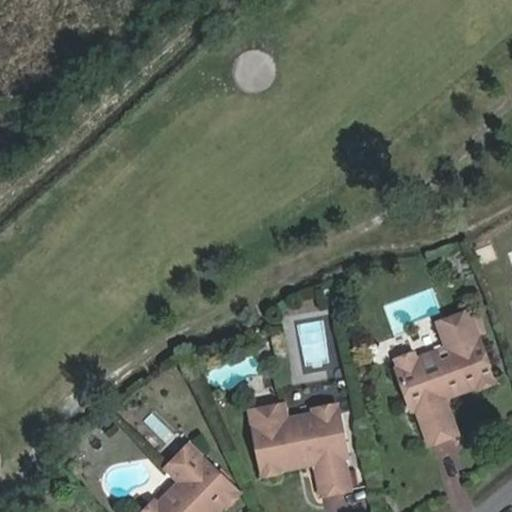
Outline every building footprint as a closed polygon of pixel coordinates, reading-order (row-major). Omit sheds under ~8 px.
[(458,383),(463,395),(474,391),(477,397),(493,391),(491,386),(494,385),(471,318),(439,330),(451,361),(440,365),(437,359),(417,366),(410,361),(406,360),(400,364),(399,368),(400,372),(396,374),(411,416),(416,414),(428,447),(456,437),(443,402),(451,393),(450,386),(458,383)] [(443,402),(463,395),(458,383),(450,386),(451,393),(443,402)] [(253,409),(254,416),(279,412),(278,404),(253,409)] [(298,421),(305,467),(316,466),(320,498),(348,494),(344,459),(346,459),(339,413),(336,414),(331,409),(319,411),(315,417),(298,421)] [(273,473),(292,470),(285,423),(283,411),(279,412),(254,416),(248,416),(258,480),(274,477),(273,473)] [(292,470),(305,467),(298,421),(285,423),(292,470)] [(171,474),(180,483),(210,511),(216,511),(224,505),(229,506),(238,497),(237,493),(194,451),(190,454),(187,449),(171,465),(175,470),(171,474)] [(210,511),(180,483),(171,492),(192,511),(210,511)] [(192,511),(171,492),(159,504),(149,505),(142,511),(192,511)]
